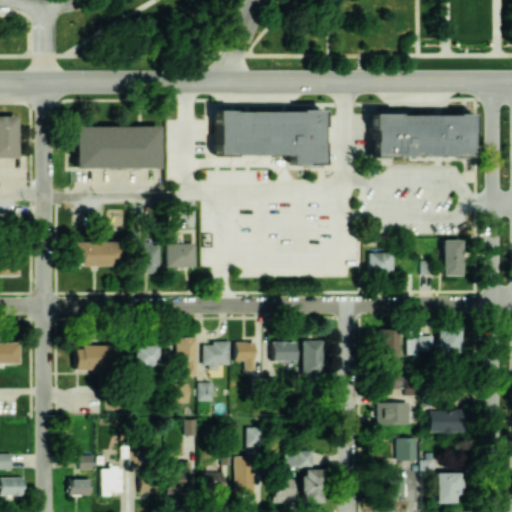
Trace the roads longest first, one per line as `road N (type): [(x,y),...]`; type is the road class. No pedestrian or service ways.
road 1 (residential): [(0,307),(511,304)]
road 2 (residential): [(43,511),(42,80)]
road 3 (residential): [(490,80),(490,511)]
road 4 (secondary): [(511,80),(228,79)]
road 5 (secondary): [(228,79),(0,80)]
road 6 (residential): [(347,511),(346,306)]
